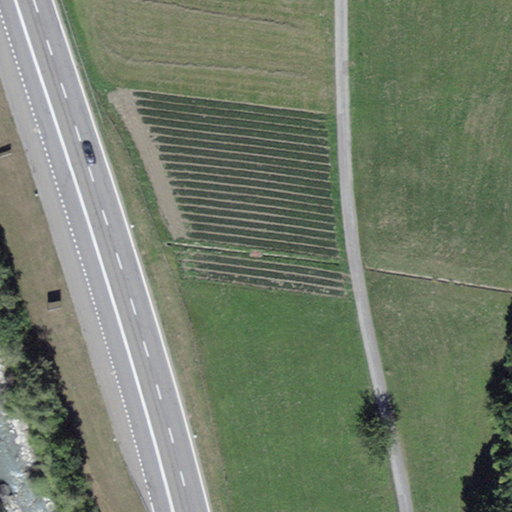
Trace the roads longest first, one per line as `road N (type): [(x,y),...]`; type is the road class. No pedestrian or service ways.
road 1 (primary): [(173,511),(21,0)]
road 2 (unclassified): [(405,511),(346,174),(341,0)]
